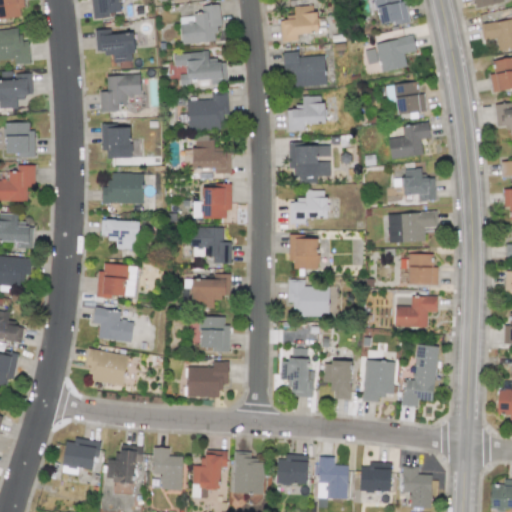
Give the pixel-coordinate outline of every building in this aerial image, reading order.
[(22,8),(21,0),(0,0),(0,18),(19,18),(19,8),(22,8)] [(89,0),(91,18),(121,15),(119,0),(89,0)] [(408,22),(403,0),(398,1),(397,0),(373,0),(379,24),(392,21),(393,25),(408,22)] [(181,45),(215,41),(213,26),(220,25),(217,4),(200,6),(201,14),(178,17),(181,45)] [(296,34),(317,32),(315,5),(292,7),(293,17),(278,18),(280,42),(297,40),(296,34)] [(511,48),(511,18),(479,23),(481,40),(495,38),(497,50),(511,48)] [(0,60),(13,60),(13,65),(29,64),(28,41),(19,41),(19,29),(0,30),(0,60)] [(94,32),(95,51),(103,51),(103,55),(113,55),(113,62),(133,61),(132,30),(94,32)] [(415,51),(412,35),(374,43),(380,72),(405,67),(402,53),(415,51)] [(225,84),(224,60),(208,61),(207,51),(172,54),(172,67),(185,66),(185,74),(178,75),(179,83),(209,81),(209,85),(225,84)] [(323,56),(297,56),(297,52),(281,52),(282,74),(293,74),(293,86),(324,85),(323,56)] [(511,88),(511,56),(492,60),(495,73),(488,74),(491,92),(511,88)] [(0,108),(16,108),(15,97),(31,97),(30,72),(1,73),(1,81),(0,81),(0,108)] [(105,76),(106,91),(98,92),(99,111),(117,111),(117,105),(125,105),(125,95),(139,95),(139,75),(105,76)] [(396,115),(425,111),(422,93),(417,94),(415,81),(384,86),(386,102),(394,101),(396,115)] [(220,129),(220,115),(227,115),(227,94),(210,94),(210,99),(186,100),(186,130),(220,129)] [(303,124),(323,124),(322,96),(301,96),(301,109),(286,109),(286,131),(303,131),(303,124)] [(493,105),(496,127),(507,125),(509,135),(511,134),(511,108),(511,109),(510,102),(493,105)] [(28,123),(4,122),(3,155),(33,156),(33,130),(28,130),(28,123)] [(389,158),(421,155),(420,138),(428,138),(427,123),(401,125),(402,137),(387,138),(389,158)] [(100,126),(100,151),(105,151),(105,159),(130,158),(129,125),(100,126)] [(213,168),(213,173),(230,173),(229,151),(213,152),(212,140),(191,140),(192,169),(213,168)] [(329,144),(287,144),(287,168),(293,168),(293,183),(315,183),(315,176),(329,176),(329,161),(317,162),(317,157),(329,157),(329,144)] [(500,175),(511,175),(511,161),(500,161),(500,175)] [(33,165),(15,165),(15,172),(6,172),(7,180),(0,180),(0,201),(25,201),(25,187),(34,187),(33,165)] [(434,200),(433,178),(420,178),(420,169),(403,170),(403,179),(393,179),(393,186),(401,185),(402,195),(417,195),(417,201),(434,200)] [(141,204),(142,174),(109,173),(108,187),(100,187),(100,203),(141,204)] [(201,185),(200,202),(191,202),(191,218),(224,219),(225,210),(230,210),(230,186),(201,185)] [(511,188),(502,189),(502,208),(509,207),(509,220),(511,219),(511,188)] [(325,218),(325,191),(304,190),(303,200),(288,200),(287,224),(304,224),(304,218),(325,218)] [(387,242),(423,241),(422,227),(435,227),(435,212),(386,214),(387,242)] [(0,241),(15,242),(15,248),(31,248),(32,226),(16,226),(16,213),(0,213),(0,241)] [(99,238),(115,238),(114,249),(136,249),(137,221),(99,220),(99,238)] [(229,264),(229,242),(221,242),(221,227),(190,227),(190,256),(211,256),(211,264),(229,264)] [(291,269),(316,269),(317,236),(288,236),(287,261),(291,261),(291,269)] [(436,284),(436,266),(431,267),(431,254),(402,254),(402,285),(436,284)] [(29,275),(30,258),(0,256),(0,285),(21,286),(21,275),(29,275)] [(96,271),(95,296),(124,297),(126,265),(102,264),(101,271),(96,271)] [(511,271),(504,271),(503,294),(511,294),(511,271)] [(228,274),(212,274),(212,279),(189,279),(189,308),(213,308),(213,298),(228,298),(228,274)] [(327,286),(303,286),(303,279),(286,280),(287,303),(294,303),(294,316),(328,316),(327,286)] [(435,312),(436,296),(409,296),(409,306),(394,306),(393,327),(425,327),(426,312),(435,312)] [(96,338),(130,342),(132,321),(118,320),(119,310),(92,308),(91,323),(98,323),(96,338)] [(8,312),(0,310),(0,338),(20,341),(22,324),(7,322),(8,312)] [(502,326),(502,344),(511,344),(511,313),(510,313),(510,326),(502,326)] [(198,348),(211,348),(211,351),(227,351),(228,325),(223,325),(223,317),(198,317),(198,348)] [(435,346),(414,345),(412,379),(402,379),(401,405),(416,406),(417,400),(432,401),(435,346)] [(127,356),(87,348),(84,365),(90,366),(88,380),(121,386),(127,356)] [(307,349),(289,348),(288,361),(280,361),(279,380),(287,380),(287,396),(311,397),(312,381),(305,380),(307,349)] [(376,402),(376,395),(392,396),(393,361),(363,360),(361,401),(376,402)] [(186,367),(185,396),(219,397),(219,383),(227,384),(227,362),(211,361),(211,367),(186,367)] [(331,399),(349,399),(350,362),(322,361),(321,382),(331,382),(331,399)] [(507,420),(511,420),(511,390),(496,390),(496,414),(507,414),(507,420)] [(98,443),(65,438),(60,472),(76,474),(77,468),(93,470),(98,443)] [(167,447),(152,447),(151,474),(160,474),(160,489),(180,490),(181,456),(167,456),(167,447)] [(105,459),(104,481),(133,482),(134,451),(114,450),(114,459),(105,459)] [(250,452),(233,451),(232,493),(262,494),(263,461),(250,460),(250,452)] [(191,465),(190,497),(205,497),(206,488),(218,489),(219,466),(225,466),(225,454),(199,453),(199,465),(191,465)] [(307,455),(284,455),(284,459),(276,459),(275,484),(306,485),(307,455)] [(316,498),(345,499),(346,465),(333,465),(333,457),(314,456),(314,475),(317,475),(316,498)] [(358,491),(389,492),(390,463),(367,462),(367,467),(359,466),(358,491)] [(430,474),(416,474),(416,467),(401,466),(400,492),(409,492),(409,507),(429,508),(430,474)] [(511,480),(502,480),(502,485),(489,484),(489,508),(511,509),(511,480)]
